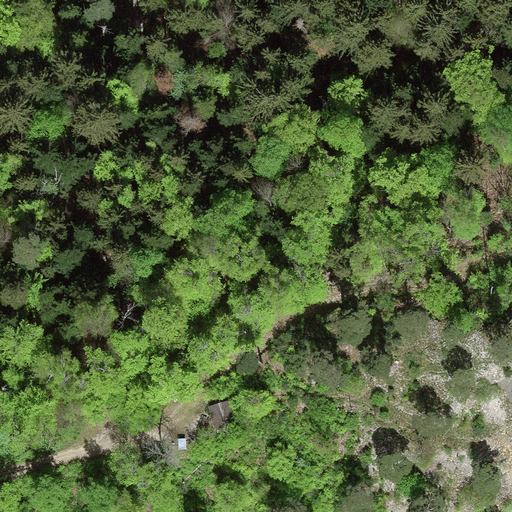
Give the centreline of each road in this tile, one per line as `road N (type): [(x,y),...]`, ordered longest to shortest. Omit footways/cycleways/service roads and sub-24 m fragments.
road 1 (track): [(511,251),(308,306),(151,434),(0,476)]
road 2 (track): [(86,454),(101,414),(321,228),(511,102)]
